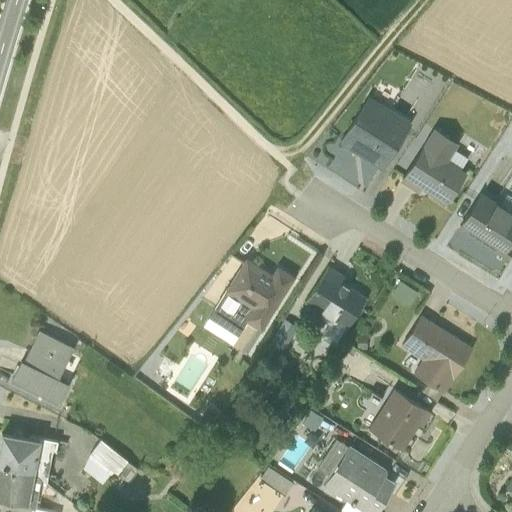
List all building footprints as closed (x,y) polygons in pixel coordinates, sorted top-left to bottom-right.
[(408,121),(368,96),(339,140),(379,166),(408,121)] [(456,142),(432,126),(398,180),(416,191),(419,187),(445,203),(464,171),(459,168),(466,156),(453,148),(456,142)] [(498,203),(479,190),(456,226),(500,255),(511,235),(511,196),(505,192),(498,203)] [(257,329),(291,277),(276,267),(270,276),(244,260),(242,263),(229,255),(213,281),(226,289),(208,316),(236,333),(245,321),(257,329)] [(343,275),(326,265),(304,302),(330,318),(320,334),(321,338),(330,343),(334,343),(363,295),(340,281),(343,275)] [(440,389),(441,390),(469,347),(419,315),(399,344),(420,358),(412,371),(427,381),(421,390),(434,399),(440,389)] [(283,319),(268,342),(281,350),(296,326),(283,319)] [(19,361),(10,379),(58,402),(67,383),(57,377),(72,346),(38,330),(22,362),(19,361)] [(391,387),(366,427),(400,448),(416,423),(420,425),(429,410),(391,387)] [(219,410),(208,402),(199,416),(209,424),(219,410)] [(309,409),(301,422),(313,429),(321,416),(309,409)] [(1,431),(0,434),(0,464),(32,471),(44,481),(50,449),(54,449),(56,439),(28,434),(28,436),(1,431)] [(346,445),(334,437),(315,466),(327,474),(321,483),(345,498),(339,508),(344,511),(372,511),(393,480),(382,473),(385,468),(347,443),(346,445)] [(127,482),(137,469),(99,439),(87,454),(81,467),(99,481),(106,472),(108,473),(111,470),(127,482)] [(195,464),(181,453),(167,471),(181,482),(195,464)] [(0,464),(0,496),(17,499),(16,504),(30,506),(28,511),(56,511),(33,507),(39,478),(32,471),(0,464)] [(267,466),(259,478),(282,493),(290,481),(267,466)]
